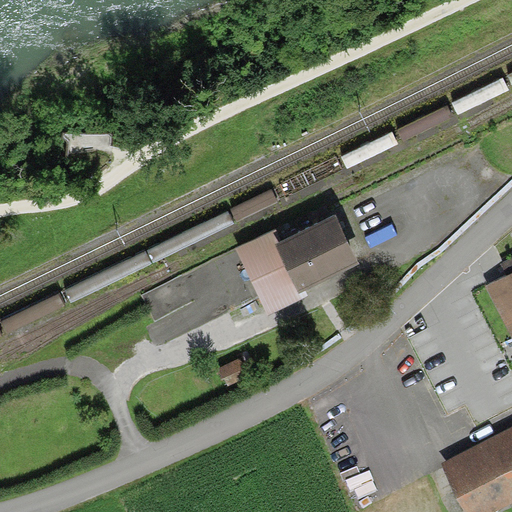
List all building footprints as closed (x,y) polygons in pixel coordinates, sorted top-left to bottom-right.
[(108,127),(64,123),(64,129),(68,133),(67,148),(110,147),(111,146),(112,130),(110,128),(108,127)] [(336,212),(280,240),(303,287),(360,258),(336,212)] [(308,297),(303,287),(280,240),(275,231),(234,252),(267,317),(308,297)] [(511,254),(501,260),(506,269),(485,279),(511,332),(511,254)] [(241,355),(219,364),(225,377),(247,368),(241,355)] [(511,423),(490,434),(443,458),(469,511),(477,511),(511,494),(511,423)]
